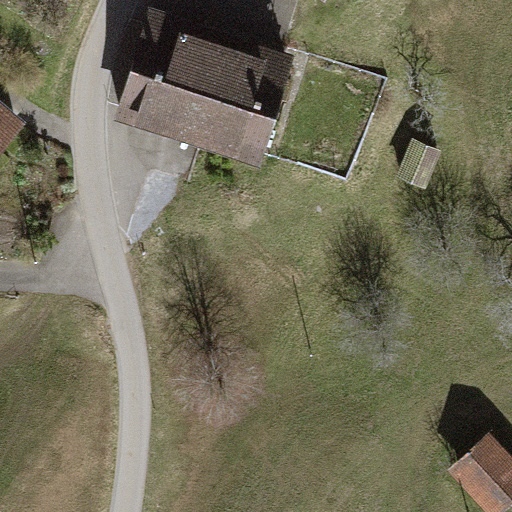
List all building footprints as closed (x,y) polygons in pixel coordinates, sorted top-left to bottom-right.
[(139,68),(273,110),(290,58),(155,15),(139,68)] [(124,116),(258,158),(273,110),(139,68),(124,116)] [(0,150),(20,125),(0,109),(0,150)] [(442,155),(411,143),(397,179),(427,191),(442,155)] [(511,511),(511,458),(495,440),(456,477),(488,511),(511,511)]
